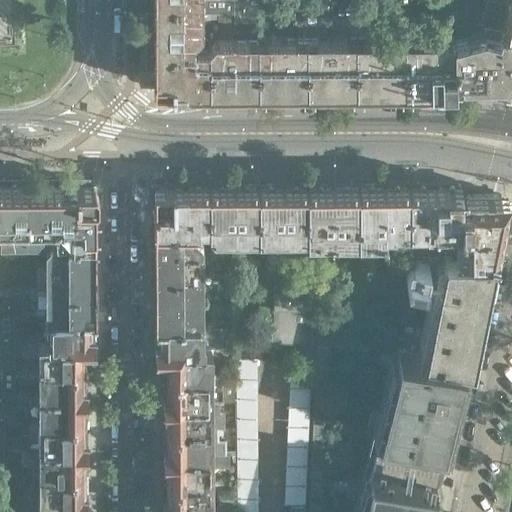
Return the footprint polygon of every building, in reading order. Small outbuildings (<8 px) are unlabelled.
[(233,0),(152,0),(153,21),(196,21),(200,21),(200,10),(222,10),(222,21),(234,21),(233,0)] [(511,26),(485,20),(482,20),(481,0),(452,0),(452,37),(453,71),(454,71),(454,72),(511,71),(511,26)] [(511,26),(511,0),(509,0),(509,1),(503,0),(486,0),(485,20),(511,26)] [(192,34),(196,32),(196,21),(153,21),(153,45),(184,45),(192,45),(192,34)] [(331,83),(331,37),(331,21),(296,21),(296,38),(282,38),(283,83),(331,83)] [(356,83),(355,41),(346,41),(345,37),(331,37),(331,83),(356,83)] [(380,83),(380,37),(366,37),(366,41),(355,41),(356,83),(380,83)] [(404,83),(404,41),(394,41),(395,37),(380,37),(380,83),(404,83)] [(428,83),(428,37),(414,37),(414,41),(404,41),(404,83),(428,83)] [(453,71),(452,37),(428,37),(428,83),(449,83),(449,82),(452,78),(453,78),(453,71)] [(234,84),(234,38),(219,38),(219,42),(209,42),(209,45),(209,84),(234,84)] [(258,83),(257,42),(248,42),(248,38),(234,38),(234,84),(258,83)] [(283,83),(282,38),(268,38),(268,42),(257,42),(258,83),(283,83)] [(184,84),(184,45),(153,45),(153,84),(184,84)] [(209,45),(192,45),(184,45),(184,84),(209,84),(209,45)] [(332,235),(332,183),(298,184),(298,226),(308,227),(308,231),(316,231),(316,235),(332,235)] [(359,230),(359,183),(332,183),(332,235),(349,235),(349,230),(359,230)] [(385,230),(385,183),(359,183),(359,230),(358,248),(385,249),(385,230)] [(409,229),(409,183),(385,183),(385,230),(409,229)] [(434,229),(434,183),(409,183),(409,229),(410,229),(411,252),(421,253),(421,252),(430,253),(430,229),(434,229)] [(460,222),(460,194),(460,183),(434,183),(434,229),(450,229),(460,229),(460,222)] [(0,228),(25,229),(25,184),(0,184),(0,228)] [(61,221),(61,184),(25,184),(25,229),(36,229),(40,224),(53,224),(57,224),(61,221)] [(94,240),(94,184),(61,184),(61,221),(57,224),(53,224),(53,240),(94,240)] [(185,222),(184,184),(155,184),(155,222),(185,222)] [(211,222),(211,184),(184,184),(185,222),(194,222),(211,222)] [(234,247),(234,232),(234,184),(211,184),(211,222),(211,227),(219,227),(219,232),(219,249),(224,249),(224,254),(223,254),(223,262),(226,262),(226,272),(228,272),(228,285),(235,285),(235,263),(234,247)] [(283,263),(283,184),(234,184),(234,232),(249,232),(249,227),(268,227),(268,248),(268,263),(283,263)] [(298,226),(298,184),(283,184),(283,263),(298,263),(298,226)] [(501,222),(506,200),(507,194),(460,194),(460,222),(501,222)] [(200,237),(194,232),(194,222),(185,222),(155,222),(154,247),(200,247),(200,237)] [(495,253),(501,222),(460,222),(460,229),(450,229),(450,253),(495,253)] [(94,264),(94,240),(53,240),(50,240),(50,264),(94,264)] [(205,263),(205,247),(200,247),(154,247),(154,273),(200,273),(200,263),(205,263)] [(268,263),(268,248),(258,248),(258,247),(234,247),(235,263),(268,263)] [(495,253),(450,253),(430,253),(421,252),(421,253),(421,257),(409,255),(405,273),(424,278),(425,272),(431,273),(416,349),(458,357),(469,359),(473,360),(495,253)] [(94,288),(94,264),(50,264),(50,288),(94,288)] [(307,336),(306,267),(275,267),(276,336),(307,336)] [(205,297),(205,282),(200,282),(200,273),(154,273),(154,297),(205,297)] [(94,314),(94,288),(50,288),(50,314),(94,314)] [(205,312),(205,297),(154,297),(154,321),(198,321),(200,321),(200,312),(205,312)] [(235,321),(236,297),(227,297),(226,321),(235,321)] [(14,365),(14,339),(14,329),(14,314),(0,314),(0,338),(0,365),(14,365)] [(94,346),(94,314),(50,314),(50,328),(45,328),(45,333),(46,338),(42,338),(41,339),(42,365),(86,365),(86,346),(94,346)] [(211,375),(211,347),(203,347),(203,337),(198,337),(198,321),(154,321),(154,355),(162,355),(162,401),(212,401),(212,389),(207,389),(207,375),(211,375)] [(46,338),(45,333),(39,333),(39,329),(14,329),(14,339),(41,339),(42,338),(46,338)] [(324,360),(324,346),(316,344),(316,358),(324,360)] [(429,511),(433,500),(436,500),(437,493),(434,492),(442,462),(445,463),(447,455),(444,455),(451,425),(455,425),(456,418),(453,417),(461,384),(465,384),(469,359),(458,357),(416,349),(400,346),(359,511),(429,511)] [(308,374),(308,362),(282,361),(282,373),(308,374)] [(323,379),(324,365),(316,363),(316,377),(323,379)] [(86,417),(86,365),(42,365),(42,379),(36,379),(36,403),(40,403),(40,417),(86,417)] [(307,386),(308,374),(282,373),(281,385),(307,386)] [(323,397),(323,384),(315,382),(315,395),(323,397)] [(307,398),(307,386),(281,385),(281,397),(307,398)] [(307,410),(307,398),(281,397),(281,410),(307,410)] [(323,416),(323,402),(315,400),(315,414),(323,416)] [(207,426),(207,413),(212,412),(212,401),(162,401),(162,426),(207,426)] [(258,412),(258,401),(234,401),(234,413),(258,412)] [(306,422),(307,410),(281,410),(280,422),(306,422)] [(258,426),(258,412),(234,413),(234,426),(258,426)] [(86,469),(86,417),(40,417),(41,432),(36,432),(36,456),(41,456),(41,469),(86,469)] [(322,434),(322,421),(314,419),(314,432),(322,434)] [(306,435),(306,422),(280,422),(280,434),(306,435)] [(207,440),(207,426),(162,426),(162,451),(212,451),(212,440),(207,440)] [(257,437),(258,426),(234,426),(234,437),(257,437)] [(306,447),(306,435),(280,434),(280,437),(275,437),(275,446),(306,447)] [(257,448),(257,437),(234,437),(234,440),(234,448),(257,448)] [(322,453),(322,439),(314,437),(314,451),(322,453)] [(306,459),(306,447),(275,446),(275,458),(306,459)] [(257,459),(257,448),(234,448),(234,452),(234,459),(257,459)] [(207,477),(207,463),(212,463),(212,451),(162,451),(162,477),(207,477)] [(321,471),(322,458),(314,456),(313,469),(321,471)] [(305,471),(306,459),(275,458),(275,470),(305,471)] [(86,511),(86,469),(41,469),(41,482),(37,482),(37,508),(41,508),(41,511),(86,511)] [(305,483),(305,471),(275,470),(275,482),(305,483)] [(321,490),(321,476),(313,474),(313,488),(321,490)] [(207,492),(207,477),(162,477),(163,503),(212,503),(212,492),(207,492)] [(305,495),(305,483),(275,482),(275,494),(305,495)] [(320,508),(321,494),(313,493),(312,506),(320,508)] [(304,506),(305,495),(275,494),(275,506),(304,506)] [(211,511),(212,503),(163,503),(162,511),(211,511)]
